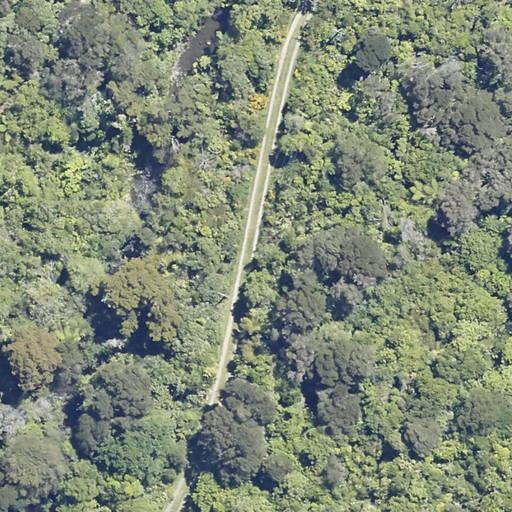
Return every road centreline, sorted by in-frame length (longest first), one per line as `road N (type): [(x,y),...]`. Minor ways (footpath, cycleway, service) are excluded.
road 1 (track): [(309,0),(169,246),(140,398),(104,511)]
road 2 (track): [(0,138),(90,0)]
